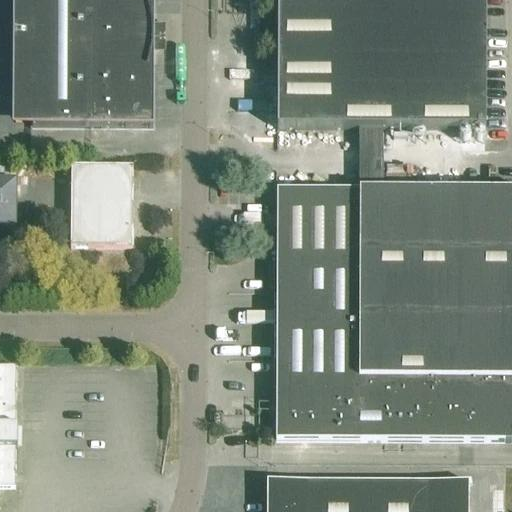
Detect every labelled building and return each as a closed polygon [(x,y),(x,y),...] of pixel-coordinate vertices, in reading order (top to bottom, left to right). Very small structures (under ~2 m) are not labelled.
[(14,0),(15,40),(14,130),(154,130),(154,50),(163,50),(163,30),(154,30),(154,0),(14,0)] [(362,136),(363,187),(386,187),(386,136),(487,137),(487,0),(278,0),(278,136),(362,136)] [(0,230),(15,231),(15,189),(5,189),(5,173),(0,172),(0,230)] [(72,255),(133,256),(134,174),(73,173),(72,255)] [(363,187),(363,199),(279,198),(277,449),(511,450),(511,199),(386,199),(386,187),(363,187)] [(0,495),(16,495),(17,374),(0,373),(0,495)] [(473,511),(474,491),(268,490),(267,511),(473,511)]
